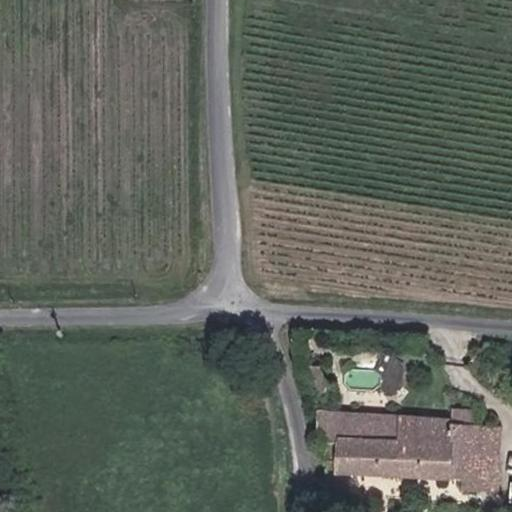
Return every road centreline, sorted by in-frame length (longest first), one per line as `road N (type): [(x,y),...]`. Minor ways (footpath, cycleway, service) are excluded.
road 1 (unclassified): [(224,0),(231,235),(225,312)]
road 2 (unclassified): [(511,328),(277,314)]
road 3 (unclassified): [(225,312),(0,318)]
road 4 (unclassified): [(277,314),(301,405),(309,511)]
